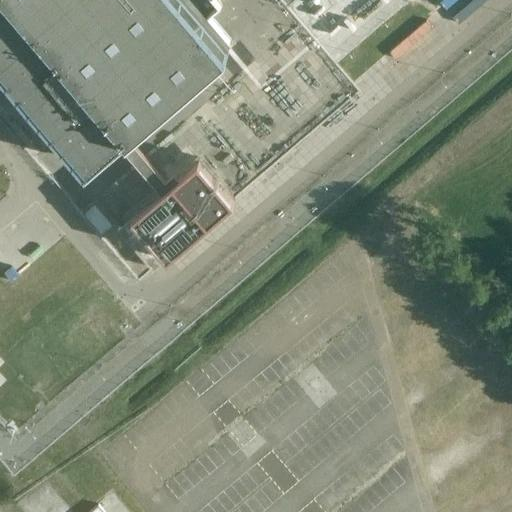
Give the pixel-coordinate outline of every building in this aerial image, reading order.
[(0,0),(0,58),(74,144),(90,163),(114,143),(129,130),(228,45),(205,18),(220,6),(214,0),(0,0)] [(318,0),(310,7),(320,17),(339,0),(318,0)] [(384,43),(374,50),(388,71),(398,64),(384,43)] [(28,108),(17,97),(6,109),(24,126),(28,121),(22,115),(28,108)] [(158,193),(173,180),(129,130),(114,143),(158,193)] [(153,268),(234,198),(199,157),(173,180),(158,193),(118,227),(153,268)]
